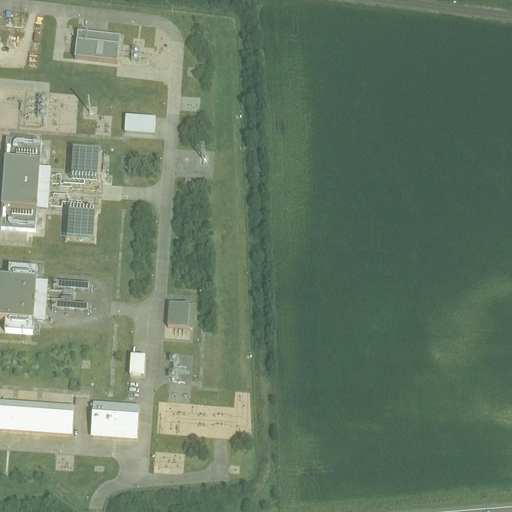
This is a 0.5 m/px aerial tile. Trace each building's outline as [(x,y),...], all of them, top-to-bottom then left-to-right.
[(120,38),(79,33),(76,60),(117,64),(120,38)] [(156,119),(126,117),(125,135),(155,137),(156,119)] [(75,178),(101,180),(103,152),(77,150),(75,178)] [(41,164),(5,162),(3,212),(36,214),(41,164)] [(72,215),(72,240),(98,240),(98,215),(72,215)] [(38,271),(10,269),(9,280),(0,279),(0,321),(6,322),(5,334),(33,336),(34,324),(38,271)] [(195,307),(169,305),(168,329),(194,330),(195,307)] [(144,359),(131,358),(130,376),(143,377),(144,359)] [(74,409),(0,403),(0,431),(72,437),(74,409)] [(139,409),(94,406),(92,438),(137,441),(139,409)]
